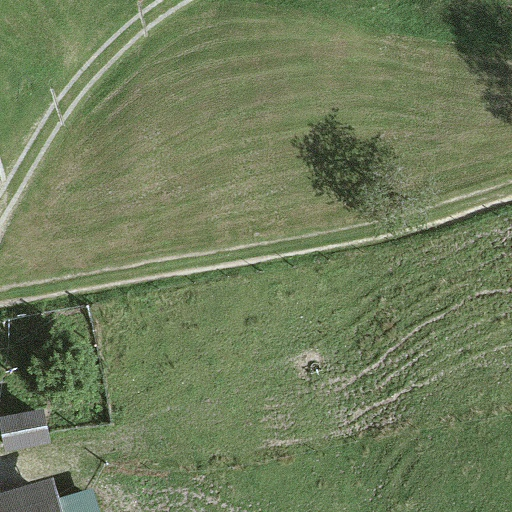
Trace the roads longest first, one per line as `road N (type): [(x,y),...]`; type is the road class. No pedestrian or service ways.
road 1 (track): [(0,304),(364,237),(511,189)]
road 2 (track): [(0,207),(54,118),(131,30),(179,0)]
